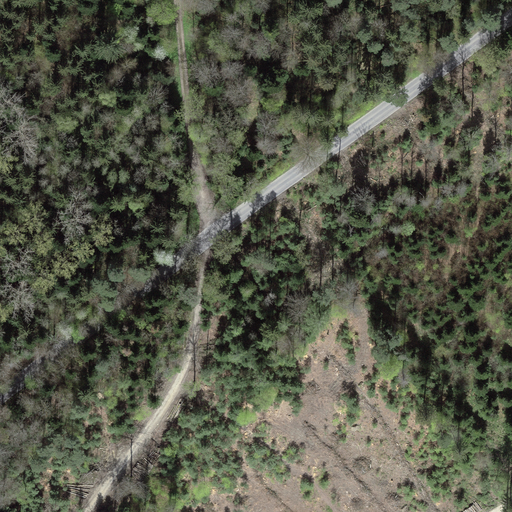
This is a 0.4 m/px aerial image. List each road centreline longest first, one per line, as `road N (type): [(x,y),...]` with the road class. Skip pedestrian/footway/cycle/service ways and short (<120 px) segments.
road 1 (tertiary): [(0,398),(511,14)]
road 2 (track): [(177,0),(208,239),(204,270),(179,378),(86,511)]
